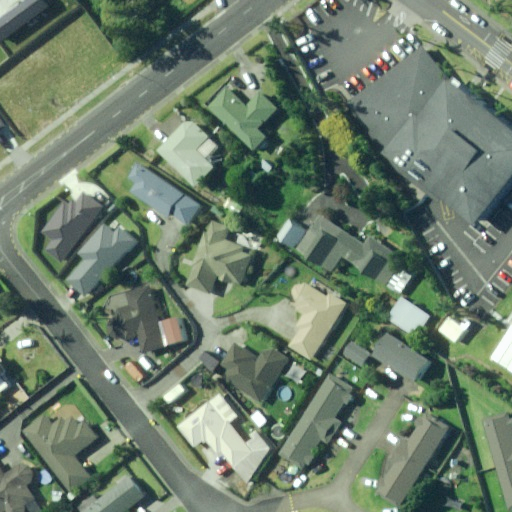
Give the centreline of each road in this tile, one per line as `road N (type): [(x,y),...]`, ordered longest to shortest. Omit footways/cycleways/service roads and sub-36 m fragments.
road 1 (residential): [(234,511),(204,501),(177,477),(0,247)]
road 2 (unclassified): [(262,0),(0,205)]
road 3 (residential): [(397,399),(332,502)]
